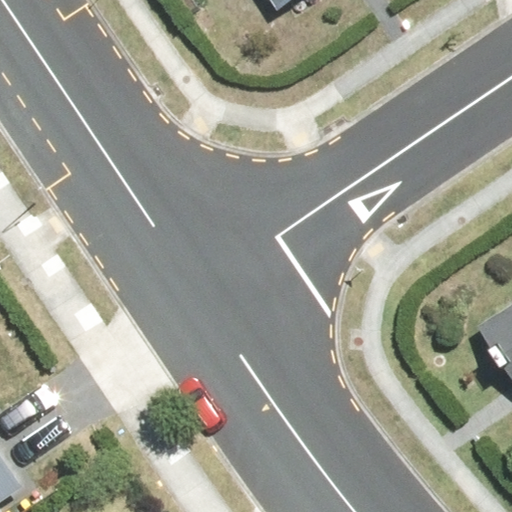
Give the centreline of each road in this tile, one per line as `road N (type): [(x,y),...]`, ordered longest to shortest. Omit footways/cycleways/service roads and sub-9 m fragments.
road 1 (residential): [(511,70),(196,276)]
road 2 (tertiary): [(196,276),(3,0)]
road 3 (tertiary): [(353,511),(196,276)]
